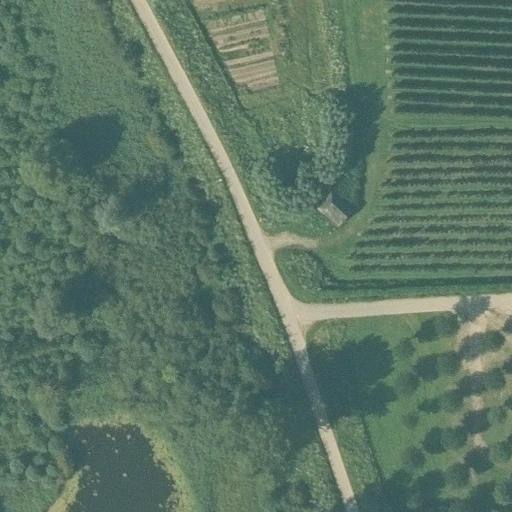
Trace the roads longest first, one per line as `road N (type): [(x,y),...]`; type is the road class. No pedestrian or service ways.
road 1 (track): [(138,0),(224,161),(284,317)]
road 2 (track): [(284,317),(351,511)]
